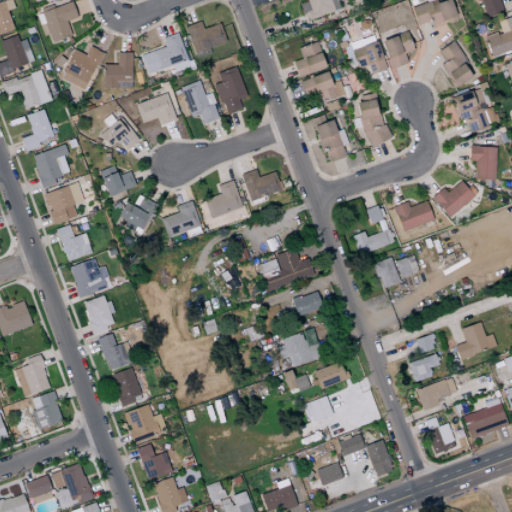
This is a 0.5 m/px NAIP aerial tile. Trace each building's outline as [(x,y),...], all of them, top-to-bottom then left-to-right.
[(0,0),(0,34),(12,30),(6,10),(12,8),(9,0),(0,0)] [(335,0),(317,0),(300,5),(305,20),(339,10),(335,0)] [(454,19),(449,0),(447,0),(433,4),(433,1),(410,7),(415,25),(428,22),(430,26),(454,19)] [(497,0),(487,0),(480,2),(484,18),(501,13),(497,0)] [(50,43),(70,37),(65,21),(76,18),(71,2),(35,13),(42,36),(47,34),(50,43)] [(489,57),(511,49),(511,16),(496,22),(500,31),(482,37),(489,57)] [(193,53),(225,43),(218,24),(201,29),(199,22),(184,26),(193,53)] [(411,51),(403,32),(380,42),(390,68),(406,62),(402,54),(411,51)] [(164,47),(138,55),(144,74),(185,61),(176,33),(161,38),(164,47)] [(0,61),(0,74),(26,67),(21,51),(27,50),(24,39),(17,42),(15,36),(0,40),(0,47),(4,61),(0,61)] [(385,68),(373,41),(350,51),(358,69),(366,65),(370,75),(385,68)] [(323,69),(316,42),(296,47),(300,59),(291,62),(296,77),(323,69)] [(438,66),(453,88),(472,76),(450,42),(437,50),(444,61),(438,66)] [(71,49),(59,78),(85,89),(100,53),(88,47),(84,55),(71,49)] [(130,82),(130,52),(115,53),(116,65),(101,65),(101,88),(115,88),(115,82),(130,82)] [(511,92),(511,59),(502,63),(511,92)] [(240,111),(237,99),(243,97),(235,67),(215,73),(218,83),(214,84),(222,115),(240,111)] [(22,109),(49,101),(39,71),(0,82),(0,87),(3,96),(16,92),(22,109)] [(316,103),(343,96),(338,80),(329,83),(326,73),(299,80),(304,98),(314,95),(316,103)] [(178,87),(189,118),(198,115),(201,124),(217,118),(208,93),(202,95),(197,81),(178,87)] [(464,134),(488,126),(476,89),(452,97),(464,134)] [(133,104),(140,123),(156,117),(159,125),(174,120),(164,93),(133,104)] [(390,138),(369,94),(349,103),(370,147),(390,138)] [(30,135),(20,138),(22,149),(51,142),(43,110),(25,114),(30,135)] [(124,151),(137,139),(117,118),(98,136),(108,147),(115,141),(124,151)] [(340,129),(334,132),(330,120),(311,127),(318,145),(321,143),(328,162),(344,157),(340,146),(346,144),(340,129)] [(30,155),(40,189),(55,184),(53,178),(67,173),(61,155),(66,154),(63,145),(30,155)] [(493,180),(494,148),(468,146),(467,161),(473,161),(472,179),(493,180)] [(134,186),(128,170),(115,175),(111,166),(97,172),(106,197),(134,186)] [(238,175),(248,202),(279,190),(272,171),(256,178),(253,169),(238,175)] [(218,194),(202,200),(208,218),(240,207),(230,180),(215,186),(218,194)] [(429,198),(446,218),(476,194),(469,185),(465,188),(459,181),(445,193),(441,188),(429,198)] [(81,202),(75,183),(42,193),(48,211),(46,212),(50,225),(74,217),(71,205),(81,202)] [(116,218),(141,229),(153,204),(135,196),(131,206),(123,203),(116,218)] [(159,218),(164,236),(197,228),(191,201),(174,205),(176,214),(159,218)] [(391,207),(400,232),(431,220),(424,201),(407,208),(405,202),(391,207)] [(363,210),(368,224),(380,220),(376,206),(363,210)] [(54,229),(64,261),(89,254),(83,233),(71,237),(67,225),(54,229)] [(357,256),(392,242),(386,229),(364,238),(362,232),(349,237),(357,256)] [(245,256),(241,240),(220,246),(224,262),(245,256)] [(264,292),(312,276),(306,258),(297,261),(292,248),(272,255),(279,276),(260,282),(264,292)] [(398,278),(416,273),(412,256),(393,261),(398,278)] [(102,266),(95,269),(92,259),(67,266),(76,297),(105,289),(102,278),(105,277),(102,266)] [(258,278),(276,271),(272,259),(254,266),(258,278)] [(372,262),(377,288),(395,284),(390,259),(372,262)] [(219,273),(226,291),(239,285),(231,268),(219,273)] [(320,309),(314,291),(289,300),(295,317),(320,309)] [(112,327),(108,314),(110,313),(104,295),(80,302),(90,334),(112,327)] [(0,336),(30,326),(21,302),(4,308),(3,306),(0,306),(0,336)] [(494,349),(490,334),(482,336),(478,323),(458,328),(462,343),(453,346),(456,359),(494,349)] [(106,371),(129,363),(122,343),(113,346),(109,334),(95,339),(106,371)] [(289,367),(324,356),(319,341),(304,346),(300,334),(274,342),(279,359),(286,357),(289,367)] [(412,340),(417,354),(434,348),(430,334),(412,340)] [(437,365),(433,354),(405,363),(411,383),(430,376),(427,368),(437,365)] [(511,354),(500,359),(505,374),(511,370),(511,354)] [(23,360),(25,365),(12,370),(22,397),(48,388),(36,355),(23,360)] [(311,372),(314,380),(313,381),(317,390),(345,379),(339,361),(311,372)] [(118,407),(138,401),(129,368),(109,374),(118,407)] [(292,379),(289,370),(279,373),(286,390),(295,387),(297,391),(307,387),(303,375),(292,379)] [(454,393),(449,378),(412,390),(420,411),(436,405),(434,400),(454,393)] [(511,417),(511,416),(511,386),(501,391),(511,417)] [(29,411),(36,430),(61,421),(50,391),(29,399),(33,410),(29,411)] [(330,415),(323,396),(300,405),(307,424),(330,415)] [(461,415),(467,438),(505,428),(498,398),(482,402),(483,409),(461,415)] [(121,413),(131,443),(164,433),(158,414),(149,417),(145,405),(121,413)] [(453,448),(445,424),(424,431),(432,454),(453,448)] [(340,457),(362,448),(356,434),(334,442),(340,457)] [(391,470),(381,440),(362,446),(372,477),(391,470)] [(163,452),(151,456),(148,444),(135,448),(145,480),(169,473),(163,452)] [(314,470),(318,486),(340,479),(335,463),(314,470)] [(89,499),(78,464),(48,473),(53,490),(52,491),(58,509),(89,499)] [(23,483),(30,504),(51,498),(44,476),(23,483)] [(186,502),(181,488),(174,490),(170,477),(150,484),(158,511),(173,511),(174,511),(172,506),(186,502)] [(275,489),(258,495),(264,511),(272,511),(294,504),(285,479),(273,483),(275,489)] [(250,511),(244,491),(225,497),(220,480),(203,486),(209,504),(219,501),(222,511),(250,511)] [(0,500),(0,511),(27,511),(20,493),(0,500)] [(96,511),(94,503),(68,511),(96,511)]
